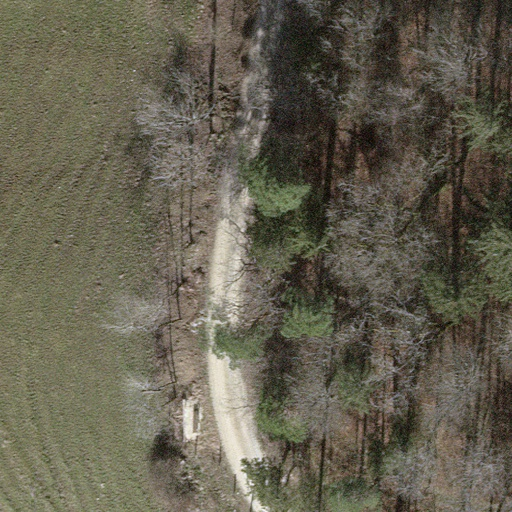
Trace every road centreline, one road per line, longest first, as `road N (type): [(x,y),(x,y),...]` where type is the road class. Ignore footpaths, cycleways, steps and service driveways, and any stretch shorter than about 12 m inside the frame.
road 1 (track): [(287,0),(259,183),(225,291),(227,432),(272,511)]
road 2 (track): [(467,511),(401,481),(336,428),(225,291)]
